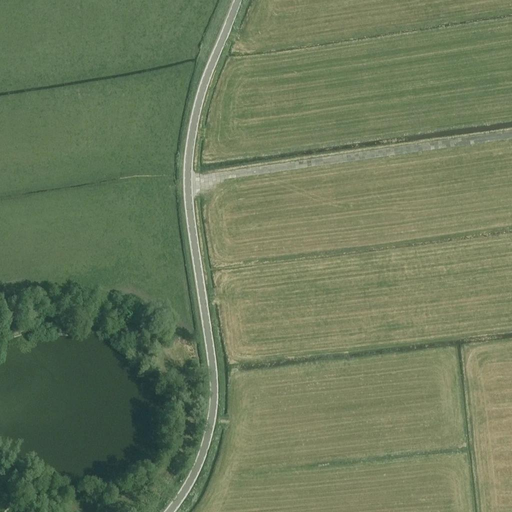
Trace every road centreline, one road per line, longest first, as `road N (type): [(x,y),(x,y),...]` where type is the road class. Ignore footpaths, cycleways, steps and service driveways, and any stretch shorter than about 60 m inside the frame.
road 1 (unclassified): [(169,511),(203,453),(213,402),(187,163),(200,95),(236,0)]
road 2 (unknown): [(187,175),(511,135)]
